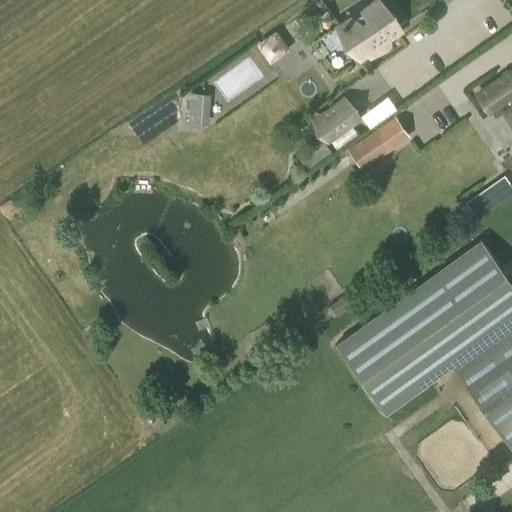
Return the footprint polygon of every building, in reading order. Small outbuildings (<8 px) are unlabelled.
[(346,53),(347,54),(350,55),(351,56),(352,56),(354,55),(358,54),(360,57),(366,53),(370,58),(387,50),(388,49),(389,48),(389,47),(390,46),(390,44),(390,43),(390,42),(390,40),(389,38),(388,37),(399,30),(378,0),(339,28),(343,49),(344,50),(345,52),(346,53)] [(287,49),(276,34),(261,45),(271,60),(287,49)] [(511,71),(476,95),(488,112),(500,105),(511,122),(511,71)] [(188,123),(209,124),(211,94),(189,92),(188,123)] [(358,118),(345,100),(315,122),(327,139),(358,118)] [(347,148),(361,169),(375,159),(375,160),(410,137),(395,115),(347,148)] [(296,155),(306,169),(331,152),(321,138),(296,155)] [(465,196),(475,215),(511,195),(511,180),(508,173),(465,196)] [(511,324),(511,282),(480,239),(334,344),(385,415),(434,380),(451,368),(511,324)] [(511,450),(511,324),(451,368),(511,451),(511,450)]
